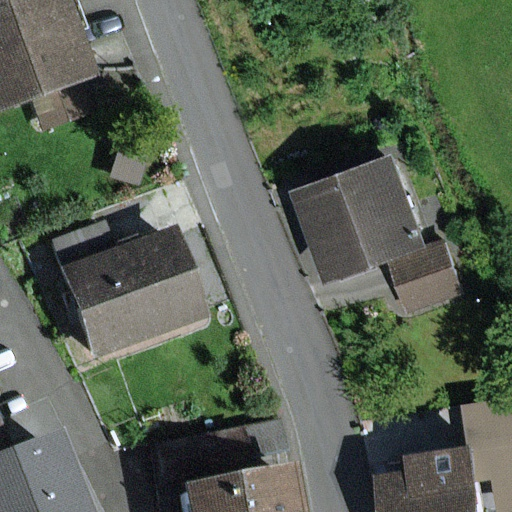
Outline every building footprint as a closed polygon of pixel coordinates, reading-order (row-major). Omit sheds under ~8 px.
[(70,0),(0,0),(0,103),(76,76),(59,30),(57,26),(77,18),(70,0)] [(349,180),(309,195),(336,269),(419,238),(392,165),(362,176),(358,164),(345,169),(347,174),(349,180)] [(98,225),(49,242),(89,352),(194,315),(166,239),(126,253),(110,259),(98,225)] [(447,243),(394,261),(410,307),(462,289),(447,243)] [(275,424),(158,450),(163,479),(282,454),(275,424)] [(511,435),(490,439),(496,476),(511,473),(511,435)] [(390,478),(395,511),(483,511),(473,448),(421,456),(422,465),(423,472),(390,478)] [(287,511),(281,477),(178,496),(181,511),(287,511)]
